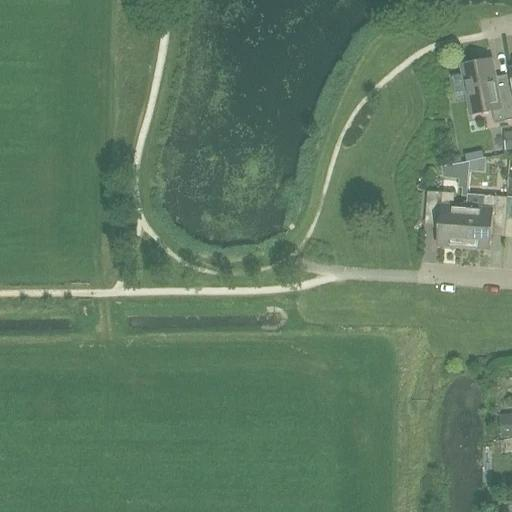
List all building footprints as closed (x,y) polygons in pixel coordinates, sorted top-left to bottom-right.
[(492,60),(462,65),(472,115),(492,111),(495,123),(511,119),(511,103),(509,88),(497,90),(492,60)] [(498,134),(511,133),(511,123),(497,124),(498,134)] [(464,248),(467,207),(454,207),(455,194),(428,192),(426,219),(440,220),(438,246),(464,248)] [(506,224),(506,222),(508,198),(468,195),(467,207),(464,248),(490,250),(492,224),(506,224)] [(503,439),(511,437),(511,416),(509,418),(510,425),(500,427),(503,439)]
